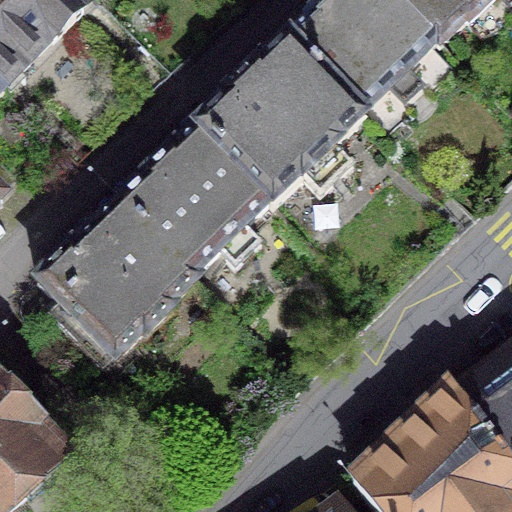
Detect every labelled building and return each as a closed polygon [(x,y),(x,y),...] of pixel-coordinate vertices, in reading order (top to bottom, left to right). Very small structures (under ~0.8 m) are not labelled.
[(73,7),(66,0),(0,0),(0,87),(5,93),(9,97),(24,83),(17,77),(81,15),(73,7)] [(436,43),(394,0),(330,0),(286,45),(358,120),(436,43)] [(394,0),(436,43),(441,48),(490,0),(394,0)] [(362,124),(358,120),(286,45),(196,130),(270,207),(274,211),(303,183),(318,199),(353,167),(336,149),(362,124)] [(270,207),(196,130),(118,206),(192,282),(218,256),(235,273),(260,248),(244,232),(270,207)] [(192,282),(118,206),(37,284),(62,309),(50,320),(102,374),(140,337),(144,340),(173,312),(170,309),(195,285),(192,282)] [(511,348),(454,391),(511,470),(511,348)] [(511,511),(511,470),(454,391),(353,489),(370,511),(511,511)] [(0,511),(11,511),(60,464),(0,403),(0,511)]
